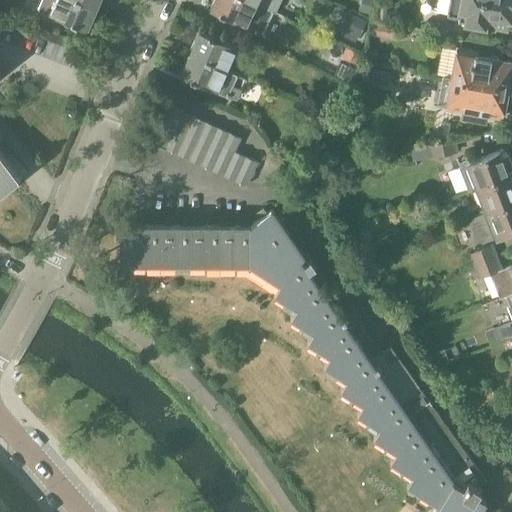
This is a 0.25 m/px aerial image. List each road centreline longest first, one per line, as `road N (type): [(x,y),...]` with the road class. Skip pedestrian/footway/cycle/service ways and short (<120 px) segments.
road 1 (residential): [(0,351),(39,281),(156,0)]
road 2 (residential): [(80,511),(0,415)]
